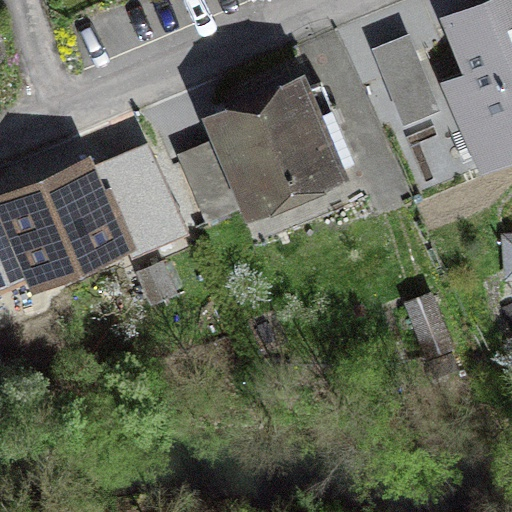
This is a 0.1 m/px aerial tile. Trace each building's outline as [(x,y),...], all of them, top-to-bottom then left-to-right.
[(470,66),(443,77),(468,137),(511,118),(511,0),(490,0),(449,17),(470,66)] [(206,219),(353,157),(321,81),(301,89),(298,83),(218,116),(228,140),(181,159),(206,219)] [(156,157),(107,178),(115,196),(109,198),(125,236),(132,253),(189,230),(156,157)] [(109,198),(115,196),(107,178),(99,160),(0,201),(0,288),(125,236),(109,198)] [(155,295),(172,288),(160,260),(143,268),(155,295)] [(407,304),(426,353),(452,343),(433,294),(407,304)]
